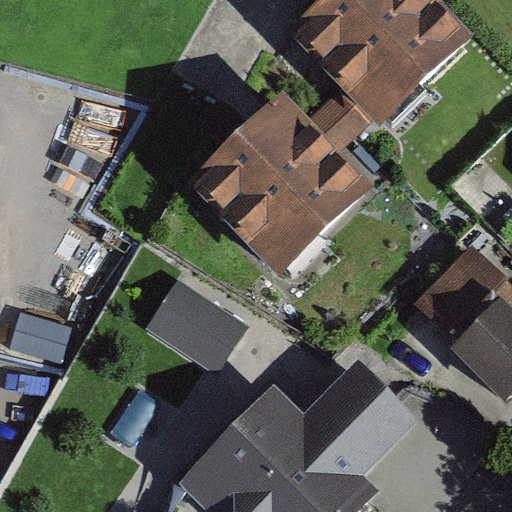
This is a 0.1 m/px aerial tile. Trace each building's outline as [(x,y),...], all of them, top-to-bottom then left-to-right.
[(455,50),(405,0),(320,0),(276,44),(366,136),(455,50)] [(368,210),(280,118),(201,193),(289,285),(368,210)] [(252,329),(179,288),(149,341),(223,382),(252,329)] [(511,397),(511,309),(502,299),(440,356),(493,414),(511,397)] [(272,401),(176,497),(190,511),(361,511),(373,500),(358,485),(409,434),(351,377),(300,429),(272,401)]
